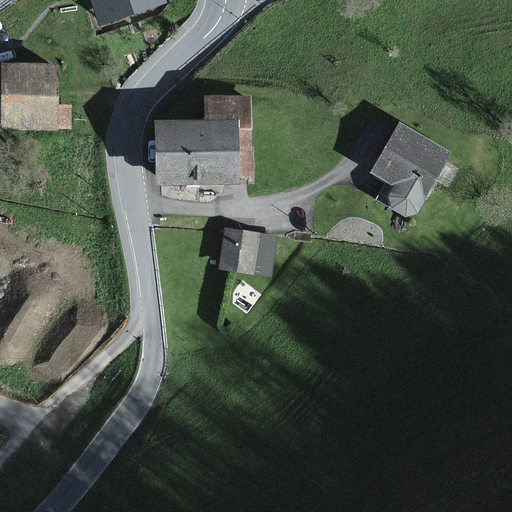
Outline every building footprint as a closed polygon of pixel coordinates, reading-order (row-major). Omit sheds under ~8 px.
[(170,0),(94,0),(104,28),(172,4),(170,0)] [(63,68),(8,66),(6,132),(60,134),(63,68)] [(256,99),(210,99),(210,124),(165,125),(166,188),(248,188),(248,181),(256,181),(256,99)] [(455,157),(407,126),(375,176),(397,191),(389,204),(415,220),(455,157)] [(272,238),(225,230),(218,269),(265,278),(272,238)]
